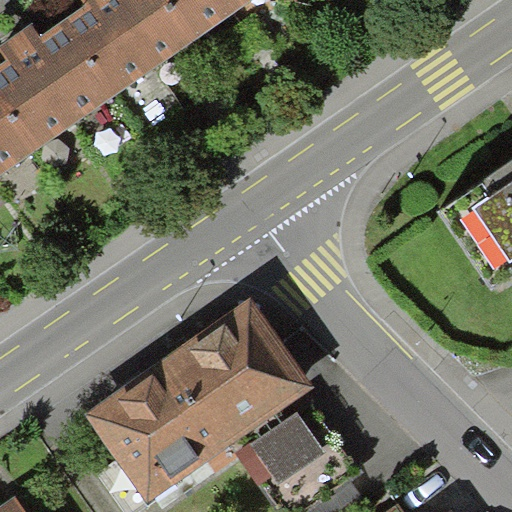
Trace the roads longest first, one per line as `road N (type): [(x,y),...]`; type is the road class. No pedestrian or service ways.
road 1 (residential): [(253,208),(511,496)]
road 2 (residential): [(511,24),(253,208)]
road 3 (residential): [(253,208),(0,378)]
